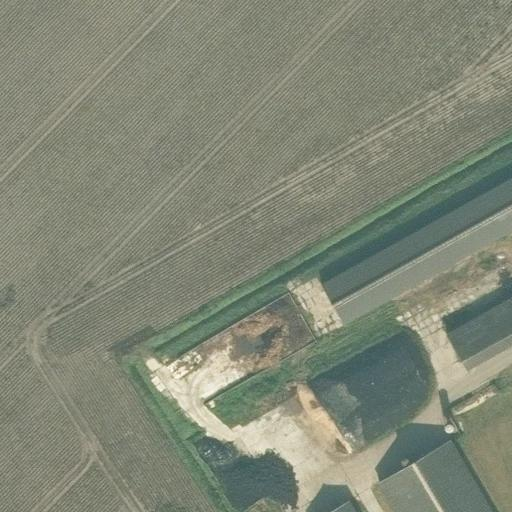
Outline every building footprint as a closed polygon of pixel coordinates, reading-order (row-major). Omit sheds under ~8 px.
[(511,177),(322,284),(355,342),(511,253),(511,177)] [(457,364),(511,339),(511,292),(440,326),(457,364)] [(367,408),(412,390),(398,356),(353,375),(367,408)] [(395,511),(491,511),(448,440),(378,482),(395,511)] [(355,511),(348,500),(328,511),(355,511)]
